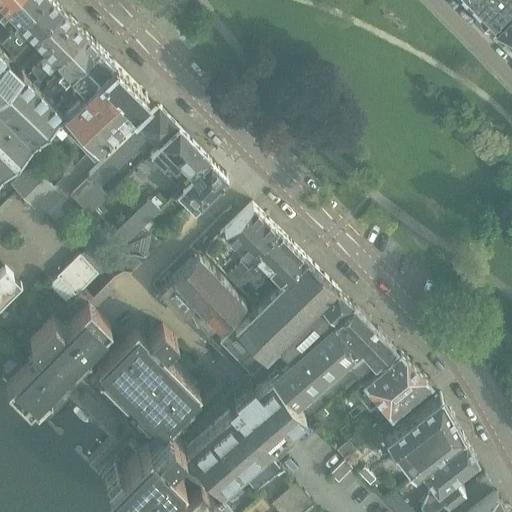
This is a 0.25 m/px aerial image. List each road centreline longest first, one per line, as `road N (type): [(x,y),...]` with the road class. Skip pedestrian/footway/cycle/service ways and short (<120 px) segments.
road 1 (residential): [(511,450),(431,329),(260,159)]
road 2 (residential): [(260,159),(103,0)]
road 3 (residential): [(140,313),(135,282),(260,159)]
